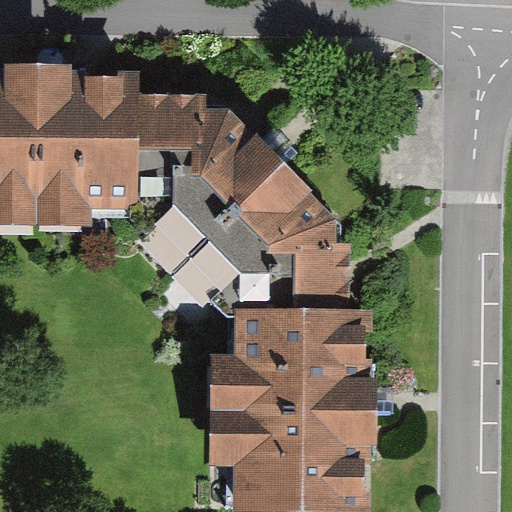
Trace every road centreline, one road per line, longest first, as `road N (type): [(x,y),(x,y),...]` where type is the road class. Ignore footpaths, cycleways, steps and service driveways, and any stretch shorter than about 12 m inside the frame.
road 1 (residential): [(475,30),(467,511)]
road 2 (residential): [(0,23),(475,30)]
